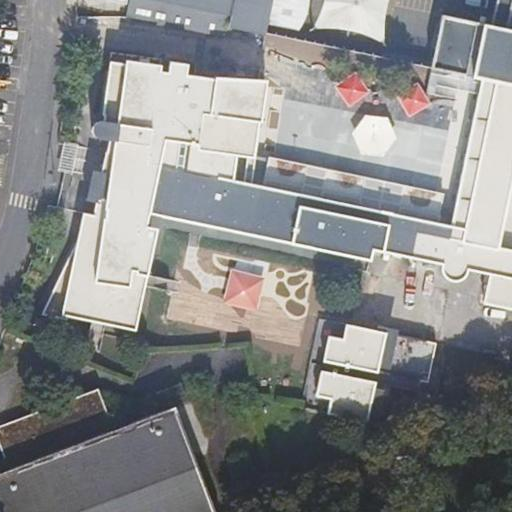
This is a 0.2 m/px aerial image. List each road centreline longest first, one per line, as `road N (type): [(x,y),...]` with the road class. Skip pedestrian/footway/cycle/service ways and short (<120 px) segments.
road 1 (residential): [(0,271),(25,198),(49,0)]
road 2 (track): [(511,399),(328,511)]
